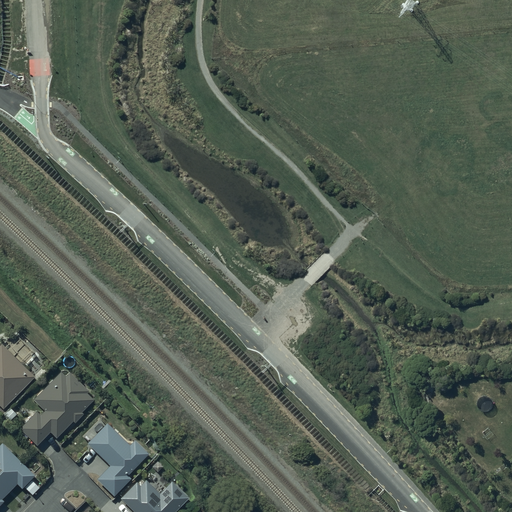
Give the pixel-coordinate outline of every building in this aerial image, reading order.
[(0,408),(3,411),(35,379),(1,347),(0,347),(0,408)] [(81,415),(93,404),(86,397),(89,395),(69,375),(66,377),(62,373),(32,403),(43,414),(40,418),(37,414),(20,431),(36,448),(50,435),(57,443),(75,426),(77,428),(85,420),(81,415)] [(131,451),(109,429),(89,449),(111,471),(98,484),(115,501),(132,484),(129,481),(150,460),(136,445),(131,451)] [(0,511),(1,511),(6,507),(22,492),(35,479),(1,444),(0,445),(0,511)] [(179,511),(187,505),(163,481),(131,511),(179,511)]
